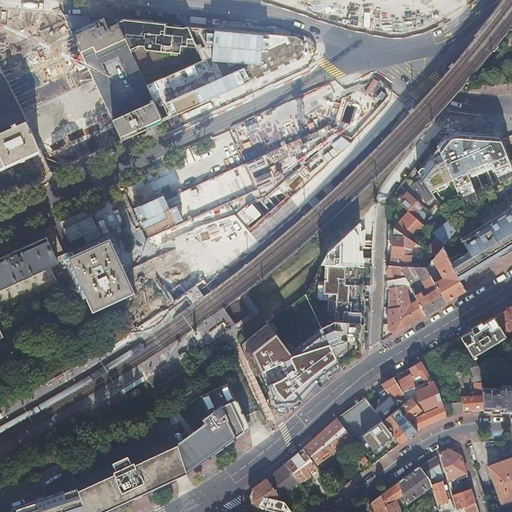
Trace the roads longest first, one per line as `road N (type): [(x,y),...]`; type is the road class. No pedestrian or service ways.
road 1 (primary): [(374,52),(0,222)]
road 2 (residential): [(380,362),(373,342),(382,203),(456,104)]
road 3 (tertiary): [(511,429),(456,428),(328,511)]
road 4 (primary): [(380,362),(223,486)]
road 5 (primary): [(511,285),(380,362)]
road 6 (unknown): [(304,180),(413,75)]
road 7 (primary): [(484,0),(418,42),(374,52)]
